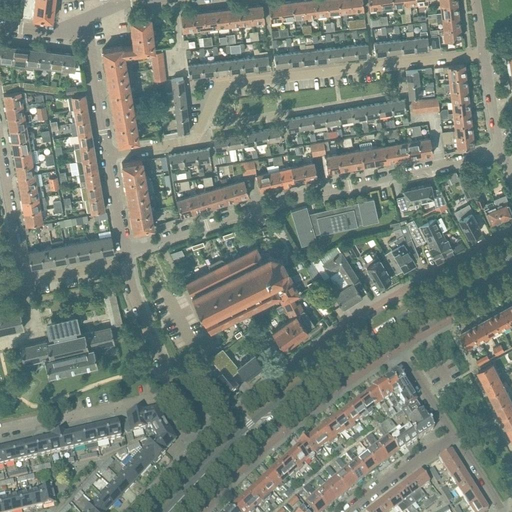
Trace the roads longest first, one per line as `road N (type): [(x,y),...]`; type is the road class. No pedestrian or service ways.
road 1 (residential): [(107,154),(196,139),(218,86),(483,54)]
road 2 (residential): [(124,252),(272,203),(500,152)]
road 3 (residential): [(201,511),(298,419),(399,348)]
road 4 (residential): [(511,232),(339,331)]
road 5 (tertiary): [(511,259),(353,350)]
road 6 (residential): [(0,433),(173,394)]
road 7 (residential): [(339,331),(212,431)]
road 8 (residential): [(173,394),(125,262)]
road 9 (residential): [(22,282),(0,145)]
road 10 (residential): [(107,154),(84,20)]
road 11 (residential): [(399,348),(511,286)]
road 12 (residential): [(350,511),(453,435)]
